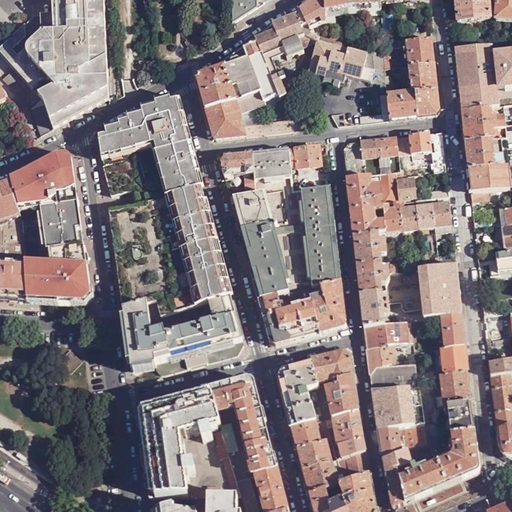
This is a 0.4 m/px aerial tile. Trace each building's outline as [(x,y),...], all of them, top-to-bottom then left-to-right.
[(55,113),(62,127),(78,118),(110,101),(104,0),(53,0),(54,16),(39,16),(40,40),(36,40),(30,46),(28,48),(27,54),(28,57),(49,82),(37,94),(43,100),(55,113)] [(232,0),(233,25),(257,10),(256,0),(232,0)] [(325,14),(325,0),(317,0),(303,10),(295,16),(302,31),(308,29),(326,17),(325,14)] [(349,9),(348,0),(325,0),(325,14),(349,9)] [(381,3),(381,0),(348,0),(349,9),(352,9),(381,7),(381,3)] [(455,0),(457,24),(490,21),(488,0),(455,0)] [(511,0),(497,0),(495,21),(511,22),(511,0)] [(273,25),(273,26),(282,48),(283,47),(299,41),(310,37),(308,29),(302,31),(295,16),(273,25)] [(222,64),(223,70),(240,117),(265,108),(264,104),(279,99),(280,101),(287,99),(281,84),(274,86),(264,60),(285,51),(283,47),(282,48),(273,26),(255,41),(222,64)] [(202,33),(187,40),(190,47),(205,39),(202,33)] [(348,78),(387,88),(386,71),(386,70),(385,50),(384,44),(384,42),(326,37),(319,36),(311,38),(311,39),(314,47),(318,46),(308,82),(326,87),(330,73),(348,78)] [(299,41),(303,50),(314,47),(311,39),(311,38),(310,37),(299,41)] [(410,68),(435,65),(432,40),(408,43),(408,53),(405,53),(406,59),(409,59),(410,68)] [(287,56),(288,61),(304,55),(303,50),(299,41),(283,47),(285,51),(287,56)] [(386,70),(393,70),(391,49),(385,50),(386,70)] [(273,62),(287,56),(285,51),(264,60),(274,86),(281,84),(273,62)] [(416,95),(438,93),(435,65),(410,68),(413,95),(416,95)] [(31,107),(41,138),(43,137),(53,132),(43,100),(37,94),(15,70),(4,79),(10,87),(14,89),(31,107)] [(217,141),(247,138),(243,126),(240,117),(223,70),(200,77),(198,80),(214,140),(217,141)] [(345,88),(348,78),(330,73),(326,87),(335,89),(336,86),(345,88)] [(388,98),(390,123),(418,120),(416,95),(413,95),(405,96),(405,93),(399,94),(399,97),(388,98)] [(416,95),(418,120),(438,118),(440,114),(438,93),(416,95)] [(43,100),(53,132),(62,127),(55,113),(43,100)] [(215,303),(232,299),(199,177),(196,177),(176,101),(172,102),(171,100),(156,103),(156,108),(147,110),(148,114),(133,118),(133,120),(124,123),(124,124),(122,124),(119,126),(120,127),(110,130),(111,134),(109,134),(109,137),(104,138),(106,158),(108,167),(108,168),(118,210),(112,211),(119,269),(124,308),(125,314),(158,306),(162,322),(215,303)] [(504,109),(462,113),(463,123),(466,144),(508,139),(504,109)] [(247,138),(313,131),(309,120),(243,126),(247,138)] [(432,154),(430,136),(410,139),(412,156),(432,154)] [(508,139),(466,144),(469,172),(511,167),(508,139)] [(398,152),(397,140),(349,145),(344,151),(347,176),(348,181),(396,175),(401,175),(400,171),(398,152)] [(322,168),(321,149),(289,152),(291,169),(297,169),(298,171),(322,168)] [(291,169),(289,152),(255,156),(257,183),(292,182),(291,169)] [(18,178),(10,181),(15,194),(16,194),(24,225),(23,226),(24,239),(27,304),(84,307),(91,300),(71,162),(70,160),(70,159),(68,157),(64,156),(55,158),(18,178)] [(257,183),(255,156),(225,159),(222,165),(233,204),(258,198),(257,183)] [(511,166),(511,167),(469,172),(471,195),(489,194),(506,193),(511,192),(511,166)] [(397,180),(404,179),(403,171),(400,171),(401,175),(396,175),(397,180)] [(397,183),(397,180),(396,175),(348,181),(351,204),(383,200),(383,207),(388,206),(394,205),(400,205),(400,202),(397,183)] [(15,194),(10,181),(0,185),(0,301),(21,303),(27,304),(24,239),(23,226),(24,225),(16,194),(15,194)] [(414,181),(397,183),(400,202),(416,201),(414,181)] [(294,194),(292,182),(257,183),(258,198),(283,192),(287,223),(274,226),(277,236),(274,237),(290,295),(308,291),(313,290),(302,193),(294,194)] [(331,190),(325,190),(302,193),(313,290),(320,288),(342,282),(331,190)] [(449,199),(448,191),(429,193),(430,202),(449,199)] [(258,198),(233,204),(240,233),(274,226),(287,223),(283,192),(258,198)] [(489,194),(471,195),(472,204),(490,202),(489,194)] [(383,200),(351,204),(355,238),(374,236),(378,236),(386,235),(385,225),(379,225),(375,222),(375,215),(377,212),(384,211),(383,207),(383,200)] [(388,206),(383,207),(384,211),(385,225),(386,235),(403,233),(401,210),(400,205),(394,205),(394,211),(389,212),(388,206)] [(453,234),(450,205),(433,207),(435,230),(436,236),(453,234)] [(433,207),(417,208),(420,231),(435,230),(433,207)] [(420,231),(417,208),(401,210),(403,233),(420,231)] [(496,228),(511,226),(511,210),(505,211),(494,212),(496,228)] [(492,221),(474,223),(475,230),(493,228),(492,221)] [(274,226),(240,233),(259,303),(290,295),(274,237),(277,236),(274,226)] [(511,227),(503,228),(503,230),(497,231),(498,249),(505,248),(505,252),(511,251),(511,227)] [(374,236),(355,238),(357,257),(358,268),(381,266),(380,258),(387,257),(385,243),(379,243),(378,236),(374,236)] [(511,251),(505,252),(478,255),(479,264),(491,263),(492,279),(500,278),(499,275),(511,273),(511,251)] [(456,265),(455,256),(439,258),(439,261),(440,266),(456,265)] [(391,274),(398,274),(397,264),(390,265),(391,274)] [(358,268),(361,297),(382,295),(381,288),(386,287),(389,279),(388,271),(382,272),(381,266),(358,268)] [(442,320),(462,317),(460,298),(454,298),(453,290),(459,290),(456,268),(419,272),(425,322),(442,320)] [(346,326),(342,282),(320,288),(323,298),(311,301),(320,336),(344,330),(346,326)] [(277,348),(320,336),(311,301),(308,291),(290,295),(259,303),(271,344),(277,348)] [(365,328),(365,330),(391,327),(388,301),(383,301),(382,295),(361,297),(365,328)] [(161,376),(165,378),(238,358),(245,347),(232,299),(215,303),(162,322),(158,306),(125,314),(133,373),(156,369),(157,373),(159,375),(161,376)] [(485,319),(501,316),(499,307),(484,309),(485,319)] [(441,352),(465,349),(465,344),(462,317),(442,320),(444,347),(437,348),(438,352),(441,352)] [(365,330),(368,351),(394,349),(406,347),(414,346),(413,336),(412,324),(391,327),(365,330)] [(407,358),(415,357),(415,355),(414,346),(406,347),(407,358)] [(419,389),(419,381),(418,381),(417,375),(416,367),(404,368),(404,364),(396,364),(394,349),(368,351),(373,392),(379,392),(395,391),(419,389)] [(444,377),(468,374),(465,349),(441,352),(443,371),(444,377)] [(434,353),(437,372),(443,371),(441,352),(438,352),(434,353)] [(312,361),(313,365),(317,382),(324,381),(353,377),(350,357),(344,353),(312,361)] [(511,362),(490,365),(492,379),(511,376),(511,362)] [(317,382),(313,365),(282,371),(279,378),(293,430),(317,424),(322,423),(327,421),(333,420),(324,381),(317,382)] [(417,375),(418,381),(419,381),(430,380),(441,378),(444,377),(443,371),(417,375)] [(447,407),(472,404),(468,374),(444,377),(441,378),(444,407),(447,407)] [(511,384),(511,376),(492,379),(493,391),(511,388),(511,384)] [(353,377),(324,381),(333,420),(359,413),(353,377)] [(379,432),(425,426),(440,424),(440,416),(440,415),(436,406),(434,386),(430,386),(430,380),(419,381),(420,389),(419,389),(395,391),(379,392),(373,392),(379,432)] [(249,381),(211,391),(237,484),(278,473),(255,384),(249,381)] [(511,388),(493,391),(496,415),(511,412),(511,388)] [(237,484),(211,391),(142,410),(139,417),(150,499),(196,501),(209,501),(209,500),(242,501),(237,484)] [(451,437),(475,434),(472,404),(447,407),(451,437)] [(511,412),(496,415),(498,433),(511,427),(511,412)] [(359,413),(333,420),(327,421),(330,435),(334,435),(331,425),(336,424),(341,446),(364,440),(359,413)] [(327,421),(322,423),(327,444),(333,442),(330,435),(327,421)] [(317,424),(293,430),(298,451),(321,445),(318,431),(319,431),(317,424)] [(511,461),(511,460),(511,427),(498,433),(500,454),(511,461)] [(402,455),(412,452),(428,447),(424,429),(398,431),(402,455)] [(382,451),(384,461),(402,455),(398,431),(379,432),(382,451)] [(429,447),(437,467),(447,488),(476,476),(480,471),(475,434),(451,437),(453,454),(451,461),(449,461),(444,456),(445,453),(442,441),(429,447)] [(366,454),(364,440),(341,446),(344,460),(366,454)] [(321,445),(298,451),(303,472),(338,462),(334,448),(333,442),(327,444),(321,445)] [(406,506),(401,482),(399,472),(417,466),(412,452),(402,455),(384,461),(393,509),(394,510),(395,510),(396,510),(406,506)] [(338,462),(303,472),(304,474),(309,496),(326,490),(370,477),(366,454),(344,460),(338,462)] [(447,488),(437,467),(419,475),(417,469),(410,471),(412,478),(401,482),(406,506),(447,488)] [(287,511),(278,473),(237,484),(242,501),(243,506),(245,511),(287,511)] [(376,511),(370,477),(326,490),(331,511),(376,511)] [(331,511),(326,490),(309,496),(313,511),(331,511)] [(209,501),(196,501),(197,506),(197,511),(237,511),(238,506),(243,506),(242,501),(209,500),(209,501)] [(511,511),(511,503),(492,511),(511,511)]
